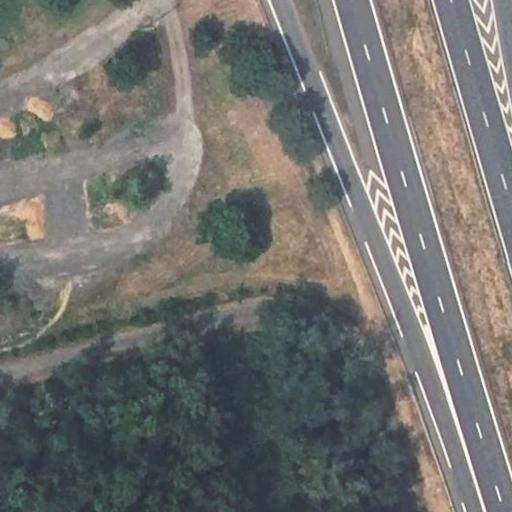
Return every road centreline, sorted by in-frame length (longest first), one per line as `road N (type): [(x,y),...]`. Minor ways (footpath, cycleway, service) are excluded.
road 1 (motorway): [(284,0),(479,511)]
road 2 (unclassified): [(0,375),(260,311),(297,312),(340,338),(371,393),(409,511)]
road 3 (motorway): [(353,0),(505,511)]
road 4 (motorway): [(511,203),(452,0)]
